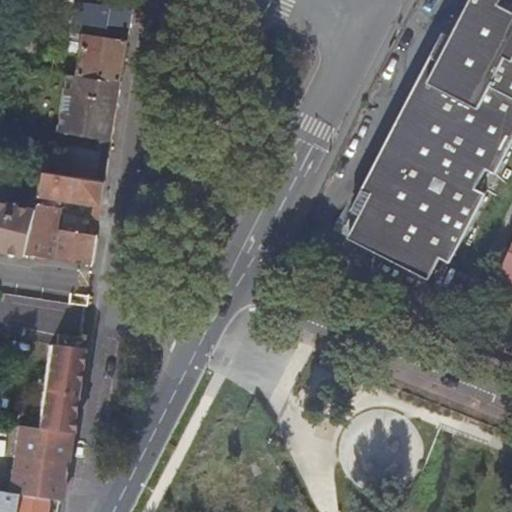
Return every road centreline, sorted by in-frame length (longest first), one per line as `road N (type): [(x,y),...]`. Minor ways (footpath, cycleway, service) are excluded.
road 1 (residential): [(154,13),(111,322)]
road 2 (residential): [(511,391),(234,281)]
road 3 (secondary): [(234,281),(356,30)]
road 4 (residential): [(111,322),(84,511)]
road 5 (secondary): [(117,511),(200,348)]
